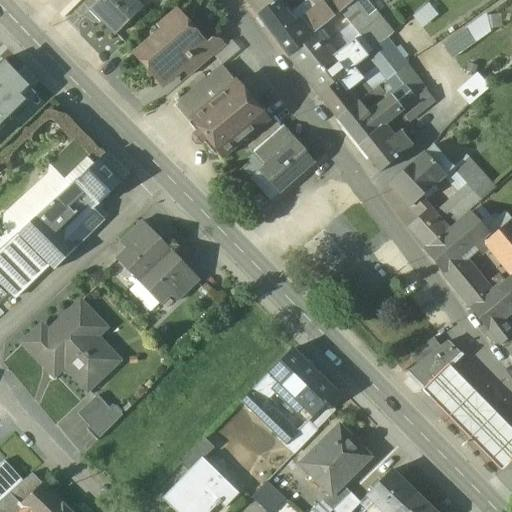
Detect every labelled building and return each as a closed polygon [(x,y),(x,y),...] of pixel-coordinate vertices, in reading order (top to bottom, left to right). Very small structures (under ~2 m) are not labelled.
[(99,0),(91,8),(90,10),(100,21),(115,36),(139,12),(141,10),(130,0),(99,0)] [(130,0),(141,10),(139,12),(141,13),(154,0),(130,0)] [(248,0),(261,16),(280,0),(248,0)] [(352,4),(348,0),(318,0),(324,7),(333,18),(352,4)] [(390,33),(364,0),(352,9),(345,16),(371,48),(390,33)] [(324,7),(304,24),(313,35),(333,18),(324,7)] [(350,7),(343,13),(345,16),(352,9),(350,7)] [(300,19),(294,24),(283,11),(265,25),(290,57),(311,39),(314,37),(313,35),(304,24),(300,19)] [(203,47),(175,15),(159,29),(162,32),(136,55),(163,85),(182,68),(181,67),(204,48),(203,47)] [(451,59),(475,44),(466,30),(442,45),(451,59)] [(314,37),(311,39),(319,49),(325,44),(318,34),(314,37)] [(371,50),(359,35),(354,40),(366,55),(371,50)] [(214,37),(203,47),(204,48),(181,67),(182,68),(189,77),(223,48),(214,37)] [(395,73),(405,66),(384,38),(373,47),(395,73)] [(311,39),(291,56),(298,66),(319,49),(311,39)] [(354,40),(334,55),(348,73),(368,57),(366,55),(354,40)] [(334,55),(325,44),(319,49),(298,66),(296,67),(319,96),(336,82),(348,73),(334,55)] [(377,52),(359,66),(376,88),(395,73),(377,52)] [(359,66),(338,84),(355,105),(359,102),(376,88),(359,66)] [(405,66),(396,74),(406,85),(417,100),(408,107),(399,113),(407,123),(433,102),(405,66)] [(221,67),(176,104),(177,105),(178,104),(203,135),(202,135),(205,139),(206,138),(222,158),(242,142),(266,122),(265,121),(221,67)] [(8,81),(0,72),(0,118),(17,102),(2,87),(8,81)] [(457,89),(470,104),(490,87),(478,72),(457,89)] [(338,84),(336,82),(319,96),(337,119),(355,105),(338,84)] [(417,100),(406,85),(397,93),(408,107),(417,100)] [(397,93),(369,114),(380,128),(383,126),(399,113),(408,107),(397,93)] [(369,114),(359,102),(355,105),(337,119),(358,146),(380,128),(369,114)] [(270,117),(265,121),(266,122),(242,142),(250,152),(279,129),(270,117)] [(380,128),(358,146),(380,171),(410,147),(398,132),(392,137),(383,126),(380,128)] [(279,129),(250,152),(262,166),(290,142),(279,129)] [(262,166),(258,170),(280,195),(313,166),(291,141),(290,142),(262,166)] [(431,146),(392,181),(412,203),(413,204),(417,200),(452,169),(431,146)] [(493,187),(465,157),(456,165),(476,186),(484,195),(493,187)] [(123,182),(102,160),(77,183),(85,192),(98,205),(123,182)] [(258,170),(248,179),(270,204),(280,195),(258,170)] [(76,182),(53,203),(63,213),(85,192),(77,183),(76,182)] [(484,195),(476,186),(469,192),(478,202),(485,196),(484,195)] [(63,213),(53,223),(59,230),(87,203),(94,209),(98,205),(85,192),(63,213)] [(478,202),(469,192),(463,197),(472,208),(478,202)] [(463,197),(438,218),(439,220),(437,222),(444,231),(472,208),(463,197)] [(433,218),(417,200),(413,204),(412,203),(398,216),(426,247),(444,231),(437,222),(433,218)] [(63,213),(53,203),(42,212),(53,223),(63,213)] [(87,203),(59,230),(77,248),(105,221),(94,209),(87,203)] [(53,223),(42,212),(17,234),(48,265),(53,270),(77,248),(59,230),(53,223)] [(482,237),(465,218),(456,225),(473,245),(482,237)] [(482,237),(473,245),(482,256),(487,253),(508,278),(511,274),(511,225),(506,219),(482,237)] [(140,224),(121,242),(129,250),(130,249),(131,250),(147,235),(146,233),(148,232),(140,224)] [(456,225),(424,253),(441,272),(460,256),(473,245),(456,225)] [(169,253),(149,231),(148,232),(146,233),(147,235),(131,250),(130,249),(129,250),(118,260),(139,282),(169,253)] [(17,234),(0,249),(0,284),(9,294),(14,299),(48,265),(17,234)] [(169,253),(139,282),(160,304),(170,294),(171,293),(170,292),(187,276),(188,277),(189,276),(191,275),(169,253)] [(460,256),(441,272),(461,296),(480,280),(460,256)] [(498,286),(511,303),(511,274),(508,278),(498,286)] [(187,276),(170,292),(171,293),(170,294),(178,303),(197,285),(189,276),(188,277),(187,276)] [(492,279),(485,286),(490,292),(498,286),(492,279)] [(480,280),(461,296),(470,309),(490,292),(485,286),(480,280)] [(0,284),(0,301),(9,294),(0,284)] [(511,303),(498,286),(490,292),(470,309),(500,346),(511,335),(511,334),(502,321),(511,312),(511,303)] [(80,304),(48,335),(42,328),(25,344),(47,367),(58,356),(65,364),(62,366),(87,392),(104,375),(98,369),(112,356),(87,329),(96,321),(80,304)] [(436,330),(448,323),(437,304),(425,311),(436,330)] [(432,339),(410,355),(410,356),(415,362),(417,364),(439,348),(432,339)] [(417,364),(406,372),(424,390),(447,366),(459,354),(446,342),(439,348),(417,364)] [(335,394),(292,351),(269,374),(281,385),(290,394),(302,406),(313,417),(335,394)] [(410,356),(398,365),(403,371),(415,362),(410,356)] [(511,458),(511,431),(447,366),(424,390),(423,391),(436,404),(489,458),(500,470),(511,458)] [(281,385),(269,374),(252,390),(264,402),(275,392),(281,385)] [(290,394),(281,385),(275,392),(283,400),(290,394)] [(252,390),(252,391),(241,402),(285,446),(294,437),(297,434),(296,434),(264,402),(252,390)] [(302,406),(290,394),(283,400),(296,412),(302,406)] [(97,396),(77,415),(89,427),(90,429),(110,410),(108,409),(97,396)] [(110,410),(90,429),(89,427),(86,430),(96,441),(122,416),(112,405),(108,409),(110,410)] [(308,422),(296,434),(297,434),(294,437),(303,445),(317,430),(308,422)] [(339,427),(300,465),(330,497),(331,498),(343,487),(365,464),(347,446),(352,441),(339,427)] [(204,440),(180,464),(189,473),(202,459),(203,460),(214,450),(204,440)] [(203,460),(202,459),(189,473),(162,500),(175,511),(203,511),(209,506),(207,504),(210,501),(217,508),(220,505),(225,509),(239,495),(203,460)] [(4,461),(0,464),(0,502),(9,494),(22,482),(4,461)] [(391,473),(367,498),(381,511),(396,511),(413,495),(391,473)] [(22,482),(9,494),(19,505),(30,495),(40,485),(31,474),(22,482)] [(272,511),(284,500),(267,482),(252,499),(264,511),(272,511)] [(53,498),(40,485),(30,495),(43,508),(53,498)] [(343,487),(331,498),(330,497),(323,503),(332,511),(350,494),(343,487)] [(0,511),(12,511),(19,505),(9,494),(0,502),(0,511)] [(350,494),(332,511),(331,511),(352,511),(360,505),(350,494)] [(19,505),(12,511),(38,511),(43,508),(30,495),(19,505)] [(431,511),(413,495),(396,511),(431,511)] [(43,508),(38,511),(67,511),(53,498),(43,508)]
